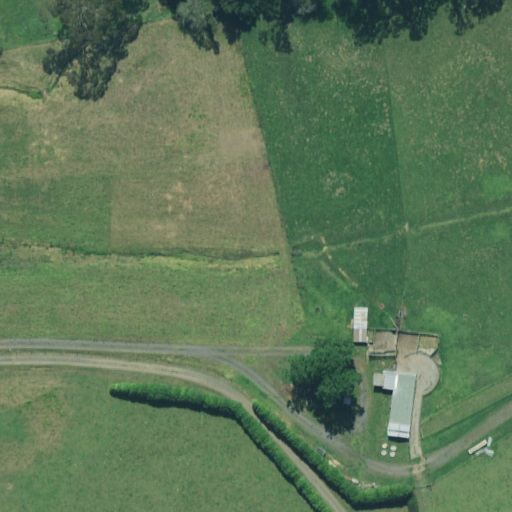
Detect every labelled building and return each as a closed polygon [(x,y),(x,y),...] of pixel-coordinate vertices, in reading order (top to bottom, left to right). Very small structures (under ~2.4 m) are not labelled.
[(368,343),(369,309),(355,309),(354,342),(368,343)] [(395,353),(396,333),(376,332),(375,352),(395,353)] [(470,355),(462,356),(464,374),(472,373),(470,355)] [(398,376),(376,372),(373,386),(395,391),(398,376)] [(410,426),(390,424),(389,437),(409,439),(410,426)]
